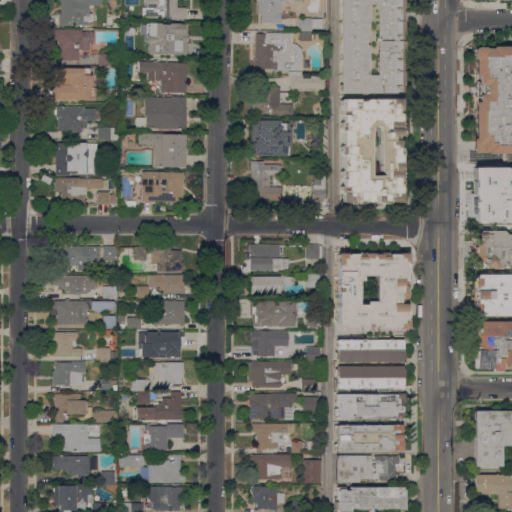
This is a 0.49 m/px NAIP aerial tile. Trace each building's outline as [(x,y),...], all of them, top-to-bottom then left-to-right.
[(86,0),(86,14),(91,14),(91,25),(82,25),(82,27),(79,27),(79,25),(77,25),(77,21),(70,21),(70,27),(58,26),(59,14),(60,14),(60,2),(57,2),(57,0),(86,0)] [(180,0),(180,8),(185,8),(184,19),(172,19),(172,17),(162,17),(162,19),(147,19),(147,9),(157,9),(157,0),(180,0)] [(294,0),(294,1),(291,1),(291,0),(286,0),(286,2),(281,2),(280,19),(282,19),(282,21),(280,21),(280,24),(258,23),(259,14),(257,14),(257,2),(255,1),(255,0),(294,0)] [(341,93),(341,0),(404,0),(404,8),(403,8),(403,86),(402,86),(402,93),(341,93)] [(311,41),(299,40),(299,18),(322,19),(322,29),(311,28),(311,32),(311,41)] [(154,23),(186,24),(186,34),(183,34),(183,37),(181,37),(180,52),(161,51),(161,49),(153,49),(154,23)] [(81,30),(81,32),(93,32),(93,42),(89,42),(89,51),(78,51),(78,61),(59,60),(59,49),(57,49),(58,40),(54,40),(54,29),(81,30)] [(291,34),(291,44),(297,46),(301,50),(301,70),(253,70),(253,59),(254,59),(255,34),(291,34)] [(143,38),(143,45),(144,45),(144,56),(131,56),(131,45),(124,45),(124,38),(143,38)] [(473,48),(475,48),(484,48),(484,49),(492,49),(492,47),(511,46),(511,153),(486,154),(486,152),(472,153),(472,139),(474,139),(473,102),(478,102),(477,98),(475,98),(475,95),(468,95),(468,84),(475,84),(475,82),(477,82),(477,78),(474,78),(473,59),(473,57),(473,48)] [(111,54),(110,66),(98,66),(98,54),(111,54)] [(186,63),(186,93),(160,92),(160,80),(159,80),(158,81),(156,81),(155,80),(153,80),(152,81),(149,81),(148,80),(147,80),(147,73),(138,73),(138,62),(186,63)] [(53,99),(53,78),(54,78),(54,67),(82,67),(82,75),(90,75),(90,100),(53,99)] [(325,77),(324,89),(290,89),(290,77),(301,77),(325,77)] [(251,116),(252,87),(279,87),(279,104),(293,104),(292,117),(251,116)] [(172,98),(172,97),(186,97),(185,130),(145,129),(145,116),(143,116),(143,97),(172,98)] [(381,202),(342,203),(342,193),(341,192),(340,192),(340,188),(341,187),(342,187),(342,181),(340,179),(340,175),(340,173),(341,171),(342,170),(342,155),(341,154),(340,153),(340,147),(341,146),(342,146),(342,132),(341,131),(340,129),(340,126),(340,123),(342,122),(342,115),(340,115),(340,101),(342,99),(402,99),(402,109),(403,109),(403,112),(402,115),(402,124),(403,124),(403,128),(400,128),(400,148),(402,148),(403,151),(403,153),(402,154),(400,155),(401,164),(402,164),(402,170),(400,170),(400,172),(402,172),(403,177),(400,178),(400,179),(402,179),(403,181),(403,184),(401,186),(401,202),(390,202),(390,204),(381,204),(381,202)] [(84,107),(83,109),(94,109),(94,121),(87,120),(87,128),(82,128),(82,133),(61,132),(57,131),(57,117),(55,117),(56,114),(54,113),(54,110),(56,109),(56,106),(84,107)] [(287,148),(285,148),(285,156),(251,156),(251,143),(253,143),(253,139),(249,139),(250,120),(278,121),(278,126),(281,127),(280,132),(288,132),(287,148)] [(118,128),(118,140),(97,140),(97,128),(118,128)] [(185,135),(184,168),(153,167),(154,145),(138,144),(138,134),(185,135)] [(54,175),(55,142),(93,143),(92,162),(69,161),(68,175),(54,175)] [(263,161),(263,165),(280,165),(280,175),(269,175),(269,187),(280,187),(280,200),(269,200),(269,199),(256,199),(256,192),(249,192),(250,161),(263,161)] [(473,165),(511,165),(511,184),(488,184),(488,202),(507,202),(507,220),(473,220),(473,165)] [(140,190),(140,171),(169,173),(170,172),(172,172),(173,172),(183,173),(183,174),(184,174),(184,176),(184,179),(184,181),(183,181),(183,183),(182,183),(182,186),(181,192),(181,193),(180,194),(178,194),(178,201),(164,201),(164,202),(153,202),(153,203),(141,202),(141,190),(140,190)] [(86,197),(84,197),(84,205),(61,205),(61,192),(53,192),(53,178),(78,178),(78,179),(100,178),(101,188),(85,188),(86,197)] [(324,187),(323,202),(312,201),(312,187),(324,187)] [(97,192),(108,192),(108,195),(115,195),(115,203),(109,203),(109,205),(97,204),(97,192)] [(511,235),(511,268),(479,268),(479,263),(475,263),(475,262),(473,262),(473,256),(475,256),(475,247),(474,247),(474,233),(478,233),(478,231),(501,231),(504,235),(511,235)] [(279,245),(279,258),(279,261),(285,261),(285,269),(279,269),(279,270),(271,270),(271,271),(248,271),(248,245),(279,245)] [(318,245),(318,246),(321,246),(320,259),(305,259),(305,245),(318,245)] [(76,266),(66,266),(66,272),(57,272),(57,246),(99,246),(99,266),(86,266),(86,271),(76,271),(76,266)] [(115,246),(115,260),(102,260),(102,246),(115,246)] [(133,260),(133,246),(146,246),(169,246),(169,251),(180,250),(181,271),(156,272),(156,263),(158,263),(158,254),(146,254),(146,260),(133,260)] [(365,330),(365,325),(337,325),(337,267),(335,267),(335,253),(345,253),(345,254),(356,254),(356,253),(372,253),(372,254),(378,254),(378,253),(386,253),(386,254),(396,254),(396,253),(407,253),(407,263),(406,263),(406,272),(404,272),(404,280),(407,280),(407,288),(405,288),(405,293),(407,293),(407,309),(406,309),(406,318),(406,329),(396,329),(396,326),(394,326),(394,327),(376,327),(376,330),(365,330)] [(183,275),(183,293),(162,293),(162,290),(158,290),(158,289),(153,289),(153,288),(149,288),(148,298),(136,298),(136,286),(147,286),(147,276),(153,276),(153,275),(183,275)] [(278,277),(278,275),(285,275),(285,277),(293,277),(293,284),(285,284),(284,297),(279,297),(279,294),(264,294),(264,296),(251,296),(251,294),(250,294),(250,277),(278,277)] [(305,275),(319,275),(319,288),(306,288),(305,275)] [(511,315),(475,315),(475,313),(472,313),(472,302),(475,302),(475,299),(473,299),(473,291),(474,291),(474,288),(472,288),(472,277),(474,277),(474,275),(511,275),(511,315)] [(68,294),(68,292),(65,292),(65,289),(61,289),(61,288),(60,288),(60,286),(54,286),(54,283),(53,282),(53,279),(53,278),(53,276),(93,276),(94,289),(86,289),(86,294),(84,294),(68,294)] [(116,287),(116,299),(103,299),(103,287),(116,287)] [(86,301),(86,325),(57,325),(57,309),(54,309),(53,307),(53,304),(54,301),(86,301)] [(90,302),(113,301),(115,303),(115,310),(103,310),(101,312),(95,312),(90,309),(90,302)] [(184,324),(152,324),(152,302),(159,302),(159,301),(184,301),(184,324)] [(274,303),(274,307),(279,307),(279,322),(276,322),(276,328),(254,328),(254,309),(255,309),(255,304),(274,303)] [(305,329),(304,311),(319,310),(319,328),(305,329)] [(115,316),(115,329),(102,329),(102,316),(115,316)] [(141,318),(141,329),(127,329),(127,318),(141,318)] [(511,322),(511,369),(475,369),(475,360),(473,360),(473,322),(511,322)] [(256,356),(256,350),(255,350),(255,330),(283,331),(283,350),(273,349),(273,356),(256,356)] [(76,332),(76,341),(72,341),(72,348),(82,348),(82,355),(58,355),(58,356),(53,357),(53,351),(55,351),(55,341),(53,341),(53,332),(76,332)] [(184,332),(184,341),(181,341),(181,360),(173,360),(173,352),(172,352),(172,353),(170,353),(170,355),(160,355),(160,346),(157,346),(157,339),(160,339),(161,332),(184,332)] [(403,340),(402,362),(336,362),(336,359),(334,359),(334,352),(336,352),(336,342),(336,340),(403,340)] [(144,347),(144,359),(126,359),(126,347),(144,347)] [(110,348),(110,360),(96,360),(96,348),(110,348)] [(299,361),(299,348),(319,348),(319,361),(299,361)] [(290,361),(290,374),(279,374),(280,383),(282,383),(282,386),(280,386),(280,387),(251,388),(251,381),(250,381),(249,371),(249,362),(251,362),(251,361),(290,361)] [(85,362),(85,373),(81,373),(81,382),(82,382),(82,385),(52,385),(52,371),(54,371),(54,362),(85,362)] [(183,362),(183,377),(181,377),(181,384),(172,384),(172,385),(167,385),(167,384),(162,384),(162,382),(158,382),(153,380),(153,373),(153,362),(183,362)] [(402,366),(402,389),(336,389),(336,376),(334,376),(334,369),(336,369),(336,366),(402,366)] [(110,379),(110,391),(99,391),(99,379),(110,379)] [(131,379),(145,379),(145,391),(131,391),(131,379)] [(313,379),(313,392),(301,392),(301,380),(313,379)] [(135,420),(135,407),(152,407),(152,404),(158,404),(158,402),(161,402),(161,398),(170,398),(170,392),(180,393),(180,410),(183,410),(183,420),(135,420)] [(137,392),(149,392),(149,404),(137,404),(137,392)] [(263,419),(263,420),(258,420),(258,419),(248,419),(248,399),(249,399),(249,394),(296,393),(296,403),(289,403),(289,407),(283,408),(283,419),(263,419)] [(395,395),(395,393),(404,393),(404,416),(350,416),(350,419),(337,419),(337,417),(335,417),(335,409),(336,409),(336,395),(395,395)] [(54,405),(53,405),(53,394),(80,394),(80,401),(87,401),(87,413),(84,413),(84,415),(63,415),(63,423),(54,423),(54,405)] [(318,397),(318,411),(303,411),(302,397),(318,397)] [(117,410),(117,422),(91,422),(91,411),(117,410)] [(473,411),(511,411),(511,466),(511,467),(511,455),(511,446),(501,446),(501,467),(473,467),(473,411)] [(62,452),(62,437),(52,436),(52,424),(87,424),(87,438),(99,438),(99,452),(62,452)] [(167,426),(167,425),(183,424),(184,437),(166,438),(167,450),(146,450),(146,445),(145,434),(148,434),(148,431),(144,431),(144,426),(167,426)] [(286,424),(286,433),(283,433),(283,442),(276,442),(276,445),(278,445),(278,447),(276,447),(276,449),(262,449),(262,453),(255,453),(255,432),(251,432),(251,431),(250,430),(250,427),(251,426),(251,424),(286,424)] [(334,444),(336,444),(336,431),(334,431),(334,425),(391,426),(391,425),(401,425),(401,426),(403,426),(403,434),(401,434),(401,435),(400,435),(400,441),(403,441),(403,449),(402,449),(402,451),(391,451),(334,450),(334,444)] [(302,441),(302,453),(291,453),(291,441),(302,441)] [(143,455),(143,467),(118,467),(118,455),(143,455)] [(180,483),(147,483),(147,465),(160,465),(160,460),(169,460),(169,462),(172,462),(172,455),(180,455),(180,483)] [(276,479),(276,480),(255,480),(255,464),(251,464),(251,455),(290,455),(290,468),(280,468),(281,479),(276,479)] [(370,456),(370,462),(374,462),(374,456),(398,456),(398,464),(395,464),(395,474),(396,475),(397,477),(395,478),(395,479),(373,479),(373,473),(370,473),(370,479),(359,479),(359,482),(335,482),(335,455),(370,456)] [(97,456),(97,470),(89,470),(89,475),(66,475),(66,469),(53,469),(53,456),(97,456)] [(303,460),(320,460),(320,483),(303,484),(303,460)] [(114,471),(114,484),(101,484),(101,472),(114,471)] [(509,475),(509,492),(511,492),(511,509),(496,509),(496,494),(481,494),(481,492),(474,492),(474,475),(509,475)] [(91,485),(91,495),(87,495),(87,503),(85,503),(85,511),(59,511),(59,505),(55,505),(54,486),(91,485)] [(152,511),(152,502),(144,502),(144,487),(183,486),(183,495),(179,495),(179,505),(181,506),(181,508),(179,509),(179,511),(152,511)] [(276,486),(276,493),(284,493),(284,503),(276,503),(276,510),(256,509),(256,503),(252,503),(252,495),(251,495),(251,486),(276,486)] [(403,488),(402,490),(404,490),(404,502),(406,504),(406,511),(399,511),(397,508),(395,509),(384,509),(384,510),(381,510),(380,511),(376,511),(376,509),(368,509),(367,511),(355,511),(355,508),(349,508),(349,511),(336,511),(336,510),(335,510),(334,502),(337,502),(336,488),(344,488),(344,491),(349,491),(349,487),(403,488)] [(305,501),(305,511),(290,511),(290,501),(305,501)] [(108,503),(108,509),(116,509),(116,511),(92,511),(92,503),(108,503)] [(124,511),(124,503),(143,503),(143,511),(124,511)]
